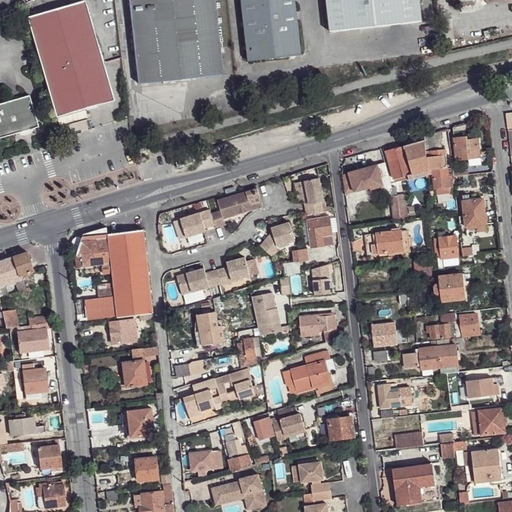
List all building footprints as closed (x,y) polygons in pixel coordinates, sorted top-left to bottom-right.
[(84,0),(27,17),(56,116),(114,100),(84,0)] [(129,0),(138,84),(223,74),(214,0),(129,0)] [(240,0),(247,60),(300,54),(294,0),(240,0)] [(325,0),(329,31),(420,21),(417,0),(325,0)] [(0,103),(0,137),(38,126),(29,95),(21,97),(22,102),(15,104),(14,99),(0,103)] [(468,123),(453,127),(454,134),(455,145),(457,159),(480,157),(478,139),(468,140),(468,136),(469,136),(468,123)] [(441,131),(425,136),(425,141),(428,171),(433,171),(435,189),(437,188),(437,194),(450,192),(451,186),(452,186),(451,176),(448,176),(448,173),(446,146),(442,147),(441,131)] [(425,141),(386,151),(394,178),(407,174),(409,179),(429,173),(428,171),(425,141)] [(385,162),(353,172),(355,181),(348,183),(351,193),(371,188),(371,189),(380,186),(381,189),(387,194),(390,193),(393,192),(392,187),(385,162)] [(457,163),(452,163),(453,177),(468,175),(466,164),(457,165),(457,163)] [(306,205),(307,215),(313,214),(320,212),(324,212),(322,202),(324,202),(320,178),(306,181),(310,204),(306,205)] [(396,186),(392,187),(393,192),(390,193),(394,221),(402,220),(398,195),(397,195),(396,186)] [(262,206),(256,188),(217,201),(220,211),(210,214),(214,225),(215,228),(224,225),(222,219),(262,206)] [(405,194),(398,195),(402,220),(408,219),(405,194)] [(471,200),(463,200),(465,216),(466,224),(466,226),(476,225),(477,231),(486,230),(483,198),(471,200)] [(214,225),(209,210),(180,219),(185,237),(205,231),(204,228),(214,225)] [(330,217),(307,220),(311,248),(333,245),(331,234),(332,234),(332,232),(330,218),(330,217)] [(272,232),(260,246),(271,257),(277,251),(275,248),(276,247),(294,241),(289,223),(271,228),(272,232)] [(84,234),(83,236),(77,255),(75,255),(77,267),(103,264),(104,274),(112,273),(107,227),(84,234)] [(109,234),(113,273),(116,296),(118,317),(153,313),(144,230),(109,234)] [(402,230),(371,234),(373,245),(378,245),(379,253),(388,252),(404,250),(411,249),(408,230),(402,231),(402,230)] [(371,234),(365,235),(368,255),(379,253),(378,245),(373,245),(371,234)] [(456,235),(435,238),(437,256),(439,268),(445,268),(443,258),(458,255),(456,235)] [(307,248),(292,251),(294,262),(309,259),(307,248)] [(424,251),(417,252),(418,258),(432,256),(431,248),(424,249),(424,251)] [(0,260),(0,297),(8,294),(5,284),(16,280),(19,291),(26,288),(21,274),(33,270),(28,252),(0,260)] [(486,254),(467,256),(468,264),(487,261),(486,254)] [(244,258),(226,263),(227,268),(217,270),(220,284),(221,285),(231,282),(231,281),(249,276),(244,258)] [(435,259),(419,261),(421,278),(437,276),(435,259)] [(299,262),(283,264),(285,277),(289,276),(300,272),(299,262)] [(327,264),(312,269),(315,294),(330,293),(329,273),(327,264)] [(203,269),(176,276),(181,295),(220,284),(217,270),(205,274),(203,269)] [(462,273),(440,276),(440,283),(436,284),(434,286),(435,292),(437,294),(442,293),(443,301),(465,298),(462,273)] [(465,273),(462,273),(465,298),(468,298),(467,290),(470,289),(469,280),(466,281),(465,273)] [(285,277),(280,278),(282,294),(291,293),(289,276),(285,277)] [(249,288),(240,290),(242,297),(251,294),(249,288)] [(273,292),(252,296),(253,301),(260,335),(277,332),(272,309),(276,308),(273,292)] [(413,292),(399,294),(401,303),(409,303),(414,302),(413,292)] [(86,299),(89,321),(118,317),(116,296),(86,299)] [(429,302),(414,304),(415,309),(415,317),(431,315),(429,302)] [(276,308),(272,309),(277,332),(282,331),(281,327),(277,308),(276,308)] [(2,311),(6,328),(17,327),(19,326),(15,309),(2,311)] [(216,311),(197,314),(203,345),(213,343),(225,341),(222,325),(218,326),(216,311)] [(455,312),(440,314),(442,325),(455,323),(457,322),(455,312)] [(477,313),(461,314),(463,325),(465,336),(480,335),(477,313)] [(318,314),(300,316),(302,337),(320,335),(319,331),(337,329),(335,315),(318,317),(318,314)] [(29,319),(30,325),(45,323),(46,323),(46,317),(29,319)] [(110,322),(112,344),(138,341),(136,319),(110,322)] [(396,322),(372,325),(375,346),(399,344),(398,342),(397,335),(396,322)] [(17,327),(20,352),(48,349),(45,323),(30,325),(19,326),(17,327)] [(442,325),(427,327),(428,332),(431,332),(432,339),(457,337),(456,326),(455,323),(442,325)] [(463,325),(456,326),(457,337),(465,336),(463,325)] [(249,339),(244,339),(244,342),(238,343),(240,353),(246,352),(247,357),(248,366),(257,363),(256,356),(262,355),(258,337),(252,338),(252,335),(248,336),(249,339)] [(420,352),(403,354),(405,367),(418,366),(418,363),(420,363),(420,366),(421,370),(423,370),(432,369),(433,369),(433,366),(440,365),(438,346),(438,344),(437,340),(429,341),(429,347),(419,348),(420,352)] [(456,344),(438,346),(440,365),(440,368),(458,366),(457,358),(460,358),(459,349),(456,349),(456,344)] [(157,347),(145,348),(145,356),(158,354),(157,347)] [(132,349),(133,359),(146,358),(145,356),(145,348),(132,349)] [(328,350),(305,356),(307,364),(291,368),(295,383),(297,393),(331,383),(328,372),(336,370),(333,358),(330,359),(328,350)] [(386,351),(374,352),(375,361),(388,360),(386,351)] [(125,372),(127,386),(147,384),(144,360),(121,363),(122,372),(125,372)] [(22,364),(26,400),(41,398),(40,392),(48,391),(45,368),(34,370),(34,363),(22,364)] [(189,364),(176,366),(178,382),(188,381),(188,376),(191,375),(189,364)] [(248,368),(215,379),(217,387),(220,395),(223,404),(230,401),(228,393),(224,383),(231,381),(232,385),(235,384),(237,390),(240,399),(242,406),(253,403),(250,395),(255,394),(250,379),(252,378),(248,368)] [(295,383),(291,368),(283,370),(287,385),(289,385),(295,383)] [(492,377),(466,381),(468,398),(494,395),(493,385),(492,377)] [(214,378),(193,385),(195,393),(184,397),(190,418),(203,414),(202,411),(216,407),(213,398),(210,389),(217,387),(215,379),(214,378)] [(297,393),(295,383),(289,385),(292,395),(297,393)] [(391,384),(379,385),(381,407),(401,406),(400,388),(397,389),(391,389),(391,384)] [(237,390),(228,393),(230,401),(240,399),(237,390)] [(220,395),(213,398),(216,407),(217,410),(224,407),(223,404),(220,395)] [(502,407),(472,411),(474,435),(505,432),(502,407)] [(128,411),(130,426),(133,425),(134,437),(155,434),(152,408),(128,411)] [(394,410),(382,411),(382,418),(394,416),(394,410)] [(128,411),(125,412),(128,438),(134,437),(133,425),(130,426),(128,411)] [(280,420),(273,423),(278,441),(286,439),(285,436),(306,430),(301,413),(280,419),(280,420)] [(10,420),(12,435),(46,431),(45,426),(34,427),(33,418),(23,419),(23,414),(16,415),(16,419),(10,420)] [(352,416),(328,419),(331,440),(355,437),(352,416)] [(270,417),(255,422),(260,441),(275,436),(270,417)] [(239,421),(232,423),(236,434),(240,437),(244,436),(239,421)] [(395,435),(397,448),(424,445),(423,431),(395,435)] [(440,435),(441,443),(454,441),(453,433),(440,435)] [(239,440),(227,442),(232,460),(228,461),(231,470),(252,465),(250,455),(243,457),(239,440)] [(467,441),(453,443),(455,451),(468,449),(467,441)] [(227,442),(223,443),(228,461),(232,460),(227,442)] [(0,444),(0,452),(21,450),(20,443),(6,444),(0,444)] [(37,446),(40,470),(62,467),(59,443),(37,446)] [(453,443),(441,444),(443,459),(455,457),(455,451),(453,443)] [(498,448),(472,451),(476,482),(501,479),(498,448)] [(221,450),(190,454),(192,471),(198,470),(199,476),(207,474),(206,469),(223,467),(221,450)] [(136,458),(139,482),(159,479),(156,456),(136,458)] [(269,456),(255,459),(256,464),(270,461),(269,456)] [(322,462),(303,464),(304,472),(301,473),(303,482),(312,480),(313,485),(312,485),(313,493),(331,491),(330,483),(321,484),(321,479),(324,479),(322,462)] [(432,463),(393,468),(398,505),(437,499),(432,463)] [(189,472),(183,474),(184,482),(194,480),(193,474),(190,474),(189,472)] [(162,475),(163,484),(172,483),(171,474),(162,475)] [(242,481),(213,488),(217,505),(223,504),(221,495),(232,492),(233,498),(249,494),(252,510),(267,506),(261,475),(242,479),(242,481)] [(40,484),(40,487),(36,488),(37,497),(44,496),(46,509),(66,506),(63,481),(46,483),(40,484)] [(107,491),(108,501),(122,499),(121,489),(107,491)] [(142,494),(144,506),(140,506),(140,507),(140,511),(164,511),(162,491),(142,494)] [(313,493),(304,494),(306,504),(313,503),(313,506),(306,507),(306,511),(328,511),(327,503),(324,504),(323,499),(332,498),(331,491),(313,493)] [(468,491),(459,493),(461,504),(464,503),(469,503),(468,491)] [(221,495),(223,504),(246,499),(248,511),(252,510),(249,494),(233,498),(232,492),(221,495)] [(142,494),(135,495),(137,507),(140,507),(140,506),(144,506),(142,494)] [(511,511),(511,500),(500,502),(500,511),(511,511)] [(10,504),(10,508),(9,511),(24,511),(23,511),(20,511),(18,511),(18,503),(17,502),(10,504)]
